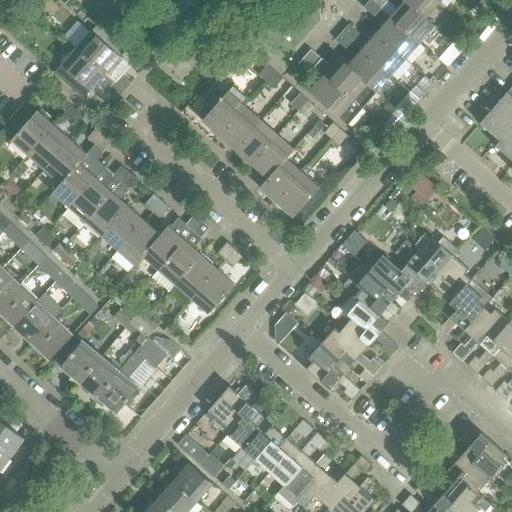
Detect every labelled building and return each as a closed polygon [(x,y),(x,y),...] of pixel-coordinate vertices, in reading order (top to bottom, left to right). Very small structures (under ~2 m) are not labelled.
[(45,0),(28,0),(38,8),(45,0)] [(371,0),(365,7),(375,16),(382,8),(372,0),(371,0)] [(389,1),(387,0),(372,0),(382,8),(389,1)] [(435,26),(426,18),(405,0),(391,16),(420,42),(435,26)] [(405,0),(426,18),(441,2),(439,0),(405,0)] [(80,8),(75,13),(85,22),(89,16),(80,8)] [(391,16),(377,33),(406,59),(420,42),(391,16)] [(350,24),(343,32),(353,41),(360,33),(350,24)] [(91,30),(76,47),(115,81),(122,74),(124,71),(118,67),(124,59),(91,30)] [(337,39),(347,48),(353,41),(343,32),(337,39)] [(377,33),(363,49),(392,75),(406,59),(377,33)] [(62,63),(54,72),(56,73),(64,80),(84,98),(91,90),(97,84),(106,91),(108,89),(115,81),(106,73),(76,47),(62,63)] [(238,48),(227,61),(239,71),(250,58),(238,48)] [(322,58),(311,49),(305,56),(315,66),(322,58)] [(363,49),(348,65),(377,91),(392,75),(363,49)] [(298,64),(309,73),(315,66),(305,56),(298,64)] [(348,65),(339,56),(324,73),(362,108),(377,91),(348,65)] [(226,62),(218,70),(224,76),(232,67),(226,62)] [(268,64),(259,75),(267,82),(276,71),(268,64)] [(275,88),(284,78),(276,71),(267,82),(275,88)] [(309,90),(347,124),(362,108),(324,73),(309,90)] [(133,83),(122,74),(115,81),(126,91),(133,83)] [(108,89),(119,98),(126,91),(115,81),(108,89)] [(220,136),(246,106),(251,101),(234,85),(202,120),(220,136)] [(511,86),(485,117),(493,125),(489,130),(508,148),(504,153),(511,159),(511,86)] [(301,93),(292,103),(299,110),(309,100),(301,93)] [(65,99),(55,109),(63,116),(72,105),(65,99)] [(307,117),(316,107),(309,100),(299,110),(307,117)] [(3,133),(11,140),(28,155),(55,125),(30,103),(3,133)] [(63,116),(71,123),(80,112),(72,105),(63,116)] [(246,106),(220,136),(236,150),(262,120),(246,106)] [(320,119),(314,126),(320,131),(326,124),(320,119)] [(236,150),(252,164),(278,134),(262,120),(236,150)] [(334,122),(325,133),(332,140),(342,129),(334,122)] [(28,155),(44,169),(71,139),(55,125),(28,155)] [(88,138),(95,145),(105,134),(97,128),(88,138)] [(340,146),(349,136),(342,129),(332,140),(340,146)] [(95,161),(113,141),(105,134),(95,145),(87,154),(61,184),(60,183),(52,192),(70,207),(96,177),(97,178),(104,169),(95,161)] [(287,158),(295,149),(278,134),(252,164),(268,178),(286,158),(287,158)] [(44,169),(60,183),(61,184),(87,154),(71,139),(44,169)] [(286,158),(268,178),(260,187),(277,202),(303,173),(287,158),(286,158)] [(122,165),(113,176),(121,182),(130,172),(122,165)] [(129,189),(138,179),(130,172),(121,182),(129,189)] [(421,172),(410,186),(416,191),(412,196),(422,206),(438,187),(421,172)] [(294,217),(320,188),(303,173),(277,202),(294,217)] [(113,192),(97,178),(96,177),(70,207),(63,215),(80,229),(84,224),(113,192)] [(404,181),(398,188),(403,193),(410,186),(404,181)] [(439,190),(435,194),(444,202),(448,197),(439,190)] [(100,239),(102,236),(129,206),(113,192),(84,224),(100,239)] [(155,194),(146,204),(153,211),(162,201),(155,194)] [(389,199),(379,209),(387,218),(397,207),(389,199)] [(162,219),(171,208),(162,201),(153,211),(162,219)] [(102,236),(118,250),(145,220),(129,206),(102,236)] [(23,210),(17,217),(26,225),(32,218),(23,210)] [(0,228),(4,232),(12,223),(0,211),(0,228)] [(177,217),(161,235),(162,235),(143,256),(144,256),(160,270),(203,221),(196,214),(186,224),(177,217)] [(118,250),(136,266),(144,256),(143,256),(162,235),(161,235),(145,220),(118,250)] [(193,247),(211,228),(203,221),(160,270),(176,284),(202,255),(193,247)] [(4,232),(21,249),(30,240),(12,223),(4,232)] [(43,227),(35,236),(47,247),(55,238),(43,227)] [(355,230),(342,244),(342,245),(345,247),(355,256),(368,242),(357,233),(355,230)] [(21,249),(39,265),(47,256),(30,240),(21,249)] [(404,242),(395,253),(407,263),(416,253),(404,242)] [(429,283),(437,289),(437,290),(445,280),(438,273),(455,255),(440,242),(423,260),(416,253),(407,263),(417,272),(405,286),(414,295),(419,289),(422,292),(429,283)] [(71,266),(77,259),(60,243),(53,250),(71,266)] [(229,243),(219,253),(226,260),(236,249),(229,243)] [(234,267),(244,256),(236,249),(226,260),(234,267)] [(400,294),(408,301),(414,295),(405,286),(417,272),(407,263),(402,270),(384,254),(371,269),(389,286),(383,293),(393,302),(393,301),(400,294)] [(176,284),(192,299),(218,269),(202,255),(176,284)] [(466,273),(470,268),(455,255),(438,273),(445,280),(437,290),(437,289),(429,298),(436,304),(444,296),(452,302),(468,283),(469,283),(473,279),(466,273)] [(39,265),(56,282),(64,273),(47,256),(39,265)] [(511,261),(507,256),(499,265),(511,276),(511,274),(511,261)] [(323,267),(303,290),(306,292),(312,297),(331,274),(323,267)] [(0,271),(0,305),(20,285),(3,268),(0,271)] [(209,314),(235,284),(218,269),(192,299),(209,314)] [(402,309),(393,301),(393,302),(383,293),(389,286),(371,269),(358,284),(352,279),(345,287),(360,300),(360,299),(380,316),(386,309),(395,316),(402,309)] [(56,282),(73,298),(81,289),(64,273),(56,282)] [(465,330),(486,306),(494,297),(473,279),(469,283),(468,283),(452,302),(458,308),(450,317),(443,326),(450,332),(458,324),(465,330)] [(0,305),(0,309),(15,324),(37,301),(20,285),(0,305)] [(90,314),(99,306),(81,289),(73,298),(90,314)] [(82,341),(108,312),(125,327),(139,310),(118,290),(77,336),(82,341)] [(297,301),(295,304),(307,315),(318,302),(312,297),(306,292),(297,301)] [(388,324),(380,316),(360,299),(360,300),(347,314),(352,318),(346,324),(370,345),(377,337),(385,345),(382,348),(391,356),(400,347),(382,331),(388,324)] [(15,324),(33,341),(55,318),(37,301),(15,324)] [(496,308),(493,312),(486,306),(465,330),(473,337),(465,346),(462,343),(454,352),(464,361),(480,343),(488,334),(495,339),(511,321),(496,308)] [(148,337),(158,326),(139,310),(125,327),(143,343),(148,337)] [(51,358),(72,335),(55,318),(33,341),(51,358)] [(469,365),(479,374),(495,356),(494,356),(503,346),(509,352),(511,349),(511,321),(495,339),(488,334),(480,343),(487,350),(480,358),(477,356),(469,365)] [(278,323),(276,325),(275,326),(275,341),(279,344),(289,333),(278,323)] [(371,361),(362,354),(370,345),(346,324),(340,331),(336,327),(322,342),(342,359),(347,353),(356,361),(356,360),(375,376),(383,366),(374,358),(371,361)] [(156,368),(168,354),(148,337),(143,343),(119,371),(120,372),(98,398),(118,414),(139,387),(129,379),(145,359),(156,368)] [(82,341),(61,367),(80,382),(101,356),(82,341)] [(345,373),(336,366),(342,359),(322,342),(309,357),(313,361),(307,368),(331,389),(338,381),(346,389),(344,392),(353,400),(362,390),(344,374),(345,373)] [(483,377),(493,386),(509,368),(508,368),(511,364),(511,349),(509,352),(503,346),(494,356),(495,356),(502,363),(495,371),(491,368),(483,377)] [(80,382),(98,398),(120,372),(119,371),(101,356),(80,382)] [(511,393),(511,364),(508,368),(509,368),(511,371),(511,380),(509,384),(505,381),(498,390),(508,399),(511,393)] [(216,416),(213,421),(228,434),(244,415),(238,409),(246,400),(254,392),(246,385),(239,394),(231,386),(210,410),(216,416)] [(253,406),(246,400),(238,409),(244,415),(228,434),(242,447),(267,418),(260,412),(276,394),(265,385),(257,395),(261,398),(253,406)] [(290,407),(275,424),(267,418),(242,447),(257,459),(273,440),(281,447),(289,437),(282,431),(289,422),(292,425),(300,416),(290,407)] [(0,473),(26,438),(24,437),(17,432),(7,425),(0,419),(0,473)] [(314,428),(304,420),(289,437),(281,447),(273,440),(257,459),(271,472),(288,453),(295,460),(304,450),(303,450),(296,443),(303,435),(306,437),(314,428)] [(319,432),(303,450),(304,450),(295,460),(288,453),(271,472),(286,484),(302,466),(309,472),(318,462),(310,456),(318,447),(321,450),(329,441),(319,432)] [(460,441),(469,448),(478,456),(472,463),(490,479),(504,464),(500,460),(506,453),(482,432),(475,441),(466,433),(460,441)] [(450,470),(458,478),(458,477),(482,498),(478,494),(490,479),(472,463),(478,456),(469,448),(462,455),(454,447),(456,444),(448,437),(439,447),(456,462),(450,470)] [(202,448),(193,458),(200,464),(209,454),(202,448)] [(312,499),(316,495),(333,475),(332,475),(325,468),(332,459),(325,454),(318,462),(309,472),(302,466),(286,484),(278,494),(293,507),(297,502),(304,509),(312,499)] [(362,455),(347,473),(340,466),(332,475),(333,475),(316,495),(330,507),(346,489),(354,495),(362,486),(362,485),(354,479),(362,470),(366,472),(373,464),(362,455)] [(214,484),(191,463),(175,482),(198,502),(214,484)] [(229,475),(222,482),(229,489),(237,481),(229,475)] [(370,476),(362,485),(362,486),(354,495),(346,489),(330,507),(335,511),(365,511),(377,499),(370,493),(378,483),(370,476)] [(484,511),(480,508),(481,507),(477,504),(482,498),(458,477),(458,478),(452,485),(444,477),(437,484),(446,492),(456,500),(450,507),(455,511),(484,511)] [(416,491),(433,506),(434,506),(440,511),(455,511),(450,507),(456,500),(446,492),(440,499),(431,491),(433,488),(425,481),(416,491)] [(175,482),(159,500),(172,511),(189,511),(198,502),(175,482)] [(403,505),(411,511),(440,511),(434,506),(433,506),(428,511),(425,511),(418,506),(421,503),(412,495),(403,505)] [(172,511),(159,500),(148,511),(172,511)]
